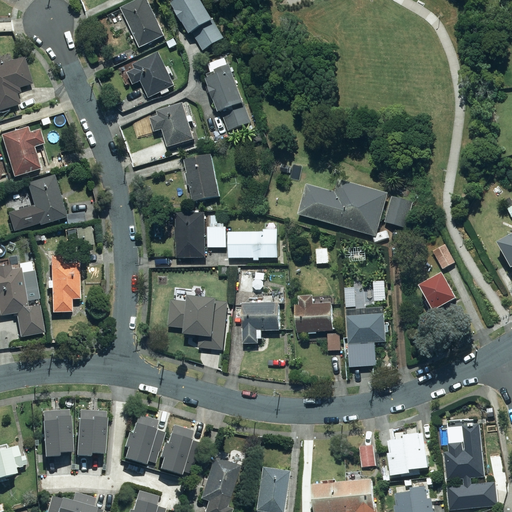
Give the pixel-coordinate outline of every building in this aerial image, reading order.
[(154,0),(141,0),(126,8),(144,48),(171,35),(154,0)] [(229,37),(207,0),(180,0),(177,2),(205,51),(229,37)] [(27,56),(4,63),(0,51),(0,110),(23,104),(18,88),(35,83),(27,56)] [(180,85),(164,51),(137,64),(139,69),(131,72),(137,85),(144,81),(152,98),(180,85)] [(258,122),(236,65),(210,74),(232,131),(258,122)] [(192,117),(188,103),(162,111),(163,115),(155,117),(158,132),(167,130),(171,147),(199,139),(194,122),(197,121),(196,116),(192,117)] [(43,129),(33,132),(31,127),(4,135),(17,177),(43,168),(37,146),(47,144),(43,129)] [(225,196),(217,154),(189,159),(191,173),(189,173),(192,186),(194,185),(197,201),(225,196)] [(17,231),(42,223),(43,225),(70,217),(57,175),(30,183),(37,205),(11,213),(17,231)] [(311,182),(301,214),(380,237),(393,193),(344,177),(339,191),(311,182)] [(417,202),(396,196),(388,221),(410,227),(417,202)] [(210,213),(180,213),(181,258),(210,258),(210,213)] [(96,226),(79,226),(78,247),(95,247),(96,226)] [(230,226),(211,227),(212,248),(230,247),(230,226)] [(268,232),(233,232),(233,258),(258,258),(258,260),(263,260),(263,258),(283,258),(283,232),(283,229),(268,229),(268,232)] [(450,244),(436,251),(446,269),(459,263),(450,244)] [(332,263),(331,248),(319,249),(319,264),(332,263)] [(83,299),(82,252),(59,253),(59,255),(54,255),(55,281),(51,281),(51,288),(55,288),(56,312),(75,311),(75,299),(83,299)] [(0,297),(0,298),(3,316),(19,313),(23,337),(48,332),(43,305),(31,307),(24,268),(15,269),(15,265),(0,267),(0,297)] [(269,273),(244,270),(242,291),(267,294),(269,273)] [(451,273),(427,285),(441,310),(464,298),(451,273)] [(232,302),(223,301),(223,298),(194,295),(193,302),(174,300),(172,326),(191,328),(190,334),(203,335),(202,348),(227,350),(232,302)] [(304,305),(300,305),(302,332),(313,332),(313,334),(321,333),(321,331),(339,330),(338,303),(319,304),(318,295),(304,296),(304,305)] [(285,303),(246,303),(247,344),(263,344),(262,339),(266,339),(266,331),(286,330),(285,303)] [(351,316),(353,344),(391,342),(390,314),(351,316)] [(336,334),(331,334),(332,351),(344,350),(343,333),(336,333),(336,334)] [(72,410),(46,410),(46,456),(64,455),(64,452),(75,452),(74,416),(72,416),(72,410)] [(110,411),(82,410),(80,454),(94,455),(94,453),(108,453),(110,411)] [(162,419),(140,414),(134,434),(129,433),(125,447),(130,448),(128,458),(150,464),(162,419)] [(447,481),(464,479),(465,482),(447,484),(450,511),(497,507),(494,480),(472,482),(472,477),(485,476),(479,423),(461,425),(462,441),(453,442),(454,451),(444,452),(447,481)] [(195,430),(175,425),(171,443),(167,442),(163,458),(166,459),(164,467),(185,472),(195,430)] [(389,438),(394,479),(438,473),(433,432),(389,438)] [(25,465),(30,463),(28,455),(24,455),(21,444),(0,449),(0,477),(21,472),(20,467),(25,465)] [(377,444),(363,445),(364,467),(379,466),(377,444)] [(233,511),(235,507),(230,506),(243,464),(216,455),(203,497),(211,500),(206,511),(233,511)] [(286,511),(293,469),(264,465),(257,511),(286,511)] [(355,511),(358,511),(381,511),(381,509),(378,478),(317,483),(318,511),(355,511)] [(394,491),(396,511),(441,511),(438,485),(394,491)] [(157,511),(161,494),(141,490),(138,509),(131,508),(130,511),(157,511)] [(97,511),(99,505),(52,495),(48,511),(97,511)]
